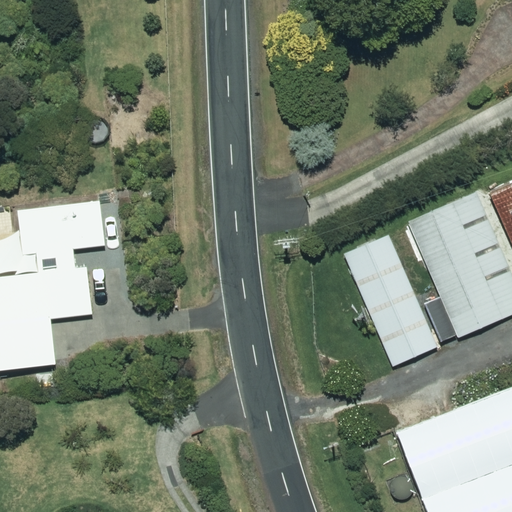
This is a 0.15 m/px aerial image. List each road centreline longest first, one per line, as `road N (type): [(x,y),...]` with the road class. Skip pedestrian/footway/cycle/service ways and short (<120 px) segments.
road 1 (residential): [(223,0),(239,273),(263,409),(296,511)]
road 2 (unknown): [(235,228),(511,101)]
